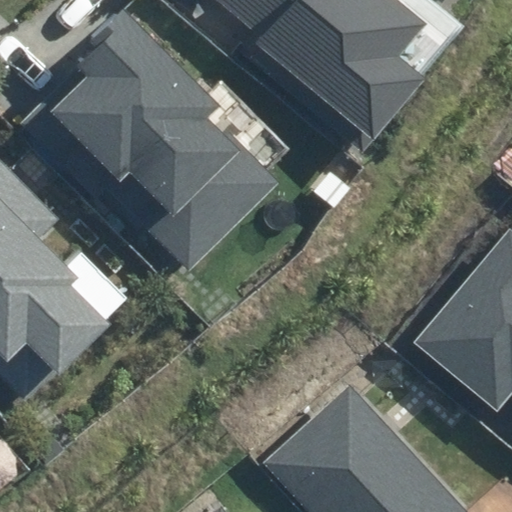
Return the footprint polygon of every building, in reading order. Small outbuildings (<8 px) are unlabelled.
[(217,0),(261,37),(255,44),(371,142),(425,78),(399,57),(425,27),(392,0),(217,0)] [(101,47),(23,124),(98,199),(107,189),(188,270),(277,183),(209,115),(219,106),(123,11),(94,40),(101,47)] [(0,373),(25,401),(108,323),(71,283),(76,278),(37,236),(57,217),(0,156),(0,373)] [(511,230),(506,225),(412,340),(498,410),(511,393),(511,230)] [(465,511),(355,385),(268,460),(313,511),(465,511)]
